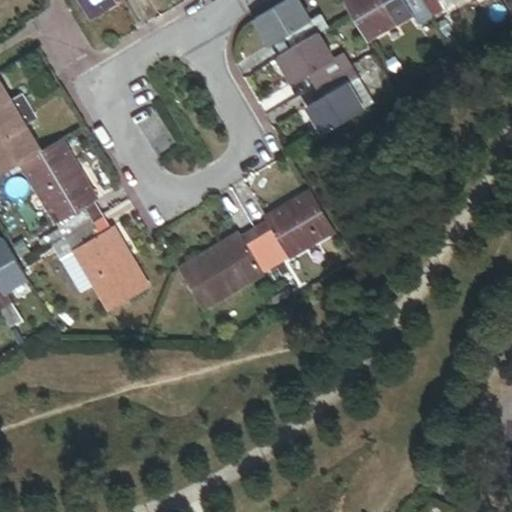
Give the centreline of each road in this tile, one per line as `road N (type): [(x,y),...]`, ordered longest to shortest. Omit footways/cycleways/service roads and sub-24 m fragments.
road 1 (residential): [(185,30),(98,82),(164,200),(251,151)]
road 2 (residential): [(251,151),(185,30)]
